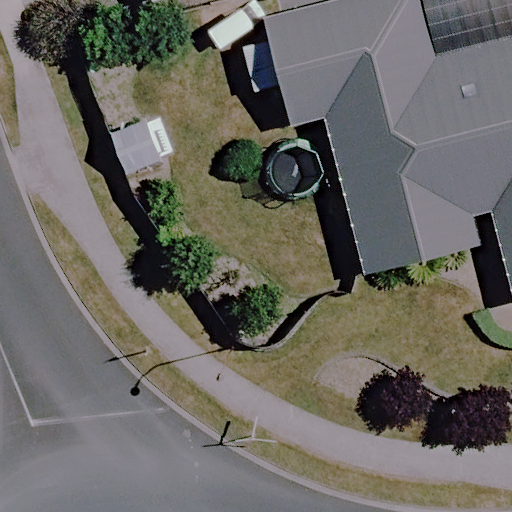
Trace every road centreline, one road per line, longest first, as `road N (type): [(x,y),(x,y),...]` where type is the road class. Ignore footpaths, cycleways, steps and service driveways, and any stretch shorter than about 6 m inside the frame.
road 1 (residential): [(55,489),(0,342)]
road 2 (residential): [(55,489),(115,484),(189,511)]
